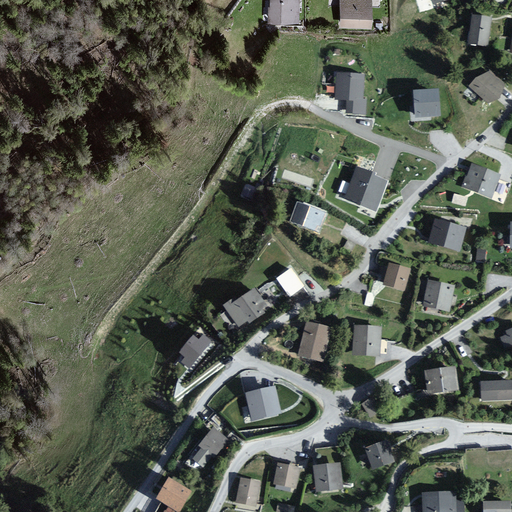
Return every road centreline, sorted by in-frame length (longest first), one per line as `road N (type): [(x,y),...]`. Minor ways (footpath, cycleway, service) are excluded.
road 1 (residential): [(241,358),(350,281),(412,200),(459,153),(495,132),(511,107)]
road 2 (residential): [(511,294),(378,383),(337,399)]
road 3 (unclassified): [(241,358),(200,401),(126,511)]
road 4 (track): [(214,511),(235,462),(331,421)]
road 5 (residential): [(331,421),(380,429),(441,422),(454,429)]
road 6 (residential): [(454,429),(453,444),(406,463),(382,511)]
